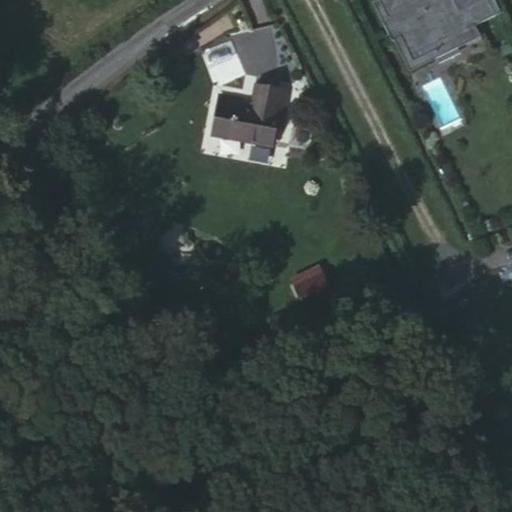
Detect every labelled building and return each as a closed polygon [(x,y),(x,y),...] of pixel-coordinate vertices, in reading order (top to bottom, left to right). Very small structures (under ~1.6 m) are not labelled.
[(479,0),(456,10),(450,0),(380,0),(377,2),(385,19),(380,21),(390,44),(392,42),(399,39),(411,63),(438,51),(468,36),(466,31),(475,27),(488,21),(493,19),(483,0),(479,0)] [(483,0),(493,19),(499,15),(491,0),(450,0),(456,10),(479,0),(483,0)] [(385,19),(377,2),(372,4),(380,21),(385,19)] [(480,39),(475,27),(466,31),(468,36),(438,51),(411,63),(399,39),(392,42),(407,74),(480,39)] [(240,98),(219,94),(211,135),(270,147),(275,128),(281,129),(288,92),(254,85),(250,107),(239,105),(240,98)] [(331,298),(320,275),(295,287),(305,310),(331,298)]
